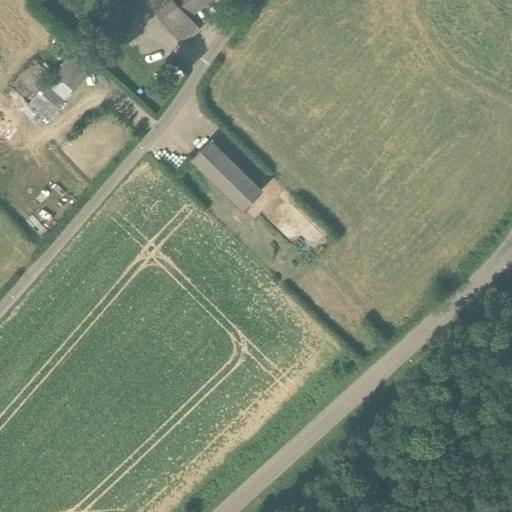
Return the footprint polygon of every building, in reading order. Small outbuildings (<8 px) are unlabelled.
[(187,16),(175,0),(147,0),(184,41),(198,28),(187,16)] [(196,0),(175,0),(187,16),(201,6),(196,0)] [(54,74),(75,91),(97,66),(75,48),(54,74)] [(70,97),(75,91),(54,74),(28,105),(49,121),(70,97)] [(261,190),(210,140),(193,158),(244,208),(261,190)]
